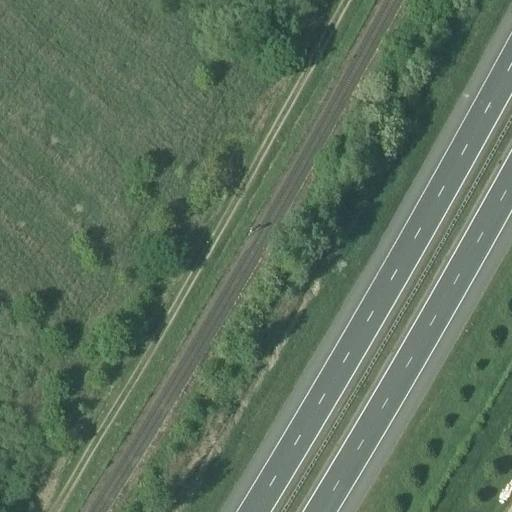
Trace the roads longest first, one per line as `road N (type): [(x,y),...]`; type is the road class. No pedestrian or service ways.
road 1 (track): [(48,511),(256,164),(343,0)]
road 2 (motorway): [(511,60),(252,511)]
road 3 (motorway): [(319,511),(511,179)]
